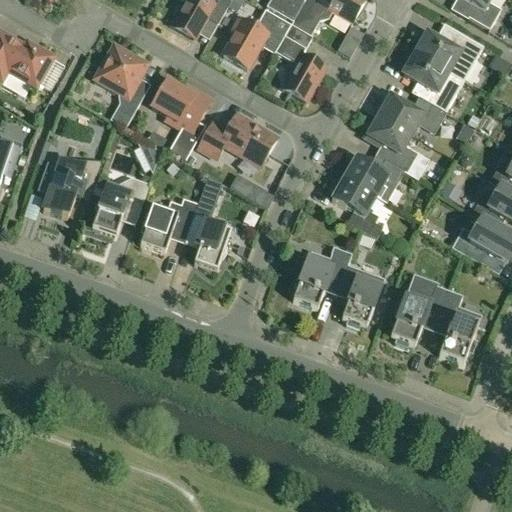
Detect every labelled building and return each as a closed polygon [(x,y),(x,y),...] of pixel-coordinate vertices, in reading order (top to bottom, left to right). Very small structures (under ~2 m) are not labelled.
[(230,5),(233,0),(218,0),(214,8),(199,0),(189,0),(172,30),(195,43),(206,22),(217,28),(230,5)] [(292,26),(306,0),(271,0),(266,10),(292,26)] [(327,21),(330,15),(351,27),(365,3),(360,0),(306,0),(292,26),(290,29),(309,39),(318,24),(327,21)] [(489,7),(492,0),(456,0),(475,10),(468,21),(489,33),(501,13),(489,7)] [(273,58),(275,56),(290,29),(264,14),(255,31),(239,22),(231,36),(234,38),(222,59),(247,73),(260,50),(273,58)] [(312,41),(309,39),(290,29),(275,56),(295,68),(282,93),(306,107),(326,72),(302,58),(312,41)] [(346,40),(358,46),(363,38),(351,31),(346,40)] [(0,34),(0,84),(1,85),(25,99),(31,89),(36,91),(54,60),(38,51),(37,51),(36,51),(35,51),(34,51),(33,52),(33,53),(32,53),(0,34)] [(463,85),(469,75),(481,54),(459,41),(453,52),(427,37),(424,42),(421,42),(416,50),(417,55),(415,58),(463,85)] [(113,48),(93,83),(128,102),(121,115),(132,121),(143,100),(133,94),(148,68),(113,48)] [(445,116),(463,85),(415,58),(413,61),(410,62),(405,70),(406,74),(403,79),(429,94),(423,104),(445,116)] [(205,130),(198,126),(210,104),(193,94),(192,94),(191,94),(190,95),(189,96),(189,97),(167,84),(151,111),(168,120),(166,124),(181,133),(167,157),(184,167),(205,130)] [(445,116),(423,104),(418,101),(411,112),(405,109),(406,106),(389,96),(381,110),(384,112),(379,120),(410,138),(415,129),(419,129),(433,136),(445,116)] [(224,149),(260,170),(277,142),(260,133),(259,135),(250,129),(251,128),(236,119),(226,136),(212,128),(198,152),(216,163),(224,149)] [(405,146),(410,138),(379,120),(374,129),(372,128),(364,141),(380,151),(382,148),(389,152),(382,163),(384,165),(403,176),(406,177),(417,157),(406,151),(405,146)] [(479,124),(472,120),(467,129),(474,133),(479,124)] [(45,145),(37,168),(42,169),(50,147),(45,145)] [(18,156),(0,149),(0,184),(0,183),(8,186),(18,156)] [(464,169),(469,168),(472,164),(471,160),(467,157),(462,158),(459,162),(460,167),(464,169)] [(189,159),(184,167),(190,170),(194,162),(189,159)] [(48,161),(36,196),(48,199),(42,215),(67,223),(74,202),(88,206),(102,166),(101,165),(48,162),(48,161)] [(403,176),(384,165),(378,174),(356,161),(351,170),(349,169),(341,181),(340,180),(340,181),(374,201),(385,207),(393,193),(403,176)] [(511,171),(500,167),(489,186),(500,193),(500,192),(511,199),(511,171)] [(368,212),(374,201),(340,181),(340,182),(334,195),(336,196),(331,204),(353,217),(347,226),(375,242),(381,231),(373,227),(377,220),(369,216),(368,212)] [(132,188),(124,185),(112,191),(106,189),(100,208),(94,211),(97,217),(91,232),(115,240),(121,222),(125,221),(126,219),(137,223),(149,188),(134,183),(132,188)] [(458,195),(445,188),(440,197),(452,204),(458,195)] [(272,198),(257,189),(250,200),(267,210),(272,198)] [(429,191),(426,198),(427,200),(431,203),(436,195),(429,191)] [(511,199),(500,192),(500,193),(493,205),(481,200),(470,219),(481,226),(482,225),(498,234),(504,223),(511,227),(511,199)] [(186,240),(187,238),(194,217),(197,208),(182,203),(180,209),(170,206),(166,216),(153,211),(150,219),(146,218),(140,236),(143,238),(139,249),(164,257),(172,235),(186,240)] [(194,217),(187,238),(198,242),(195,252),(199,253),(193,268),(197,269),(209,277),(211,274),(216,276),(220,265),(228,254),(224,251),(230,236),(221,232),(217,225),(194,217)] [(511,242),(498,234),(482,225),(481,226),(475,237),(462,232),(451,252),(478,268),(485,256),(506,268),(506,266),(508,267),(511,261),(511,242)] [(326,289),(338,293),(347,269),(351,258),(333,251),(328,263),(311,256),(306,267),(301,280),(298,278),(293,291),(297,292),(292,304),(316,314),(326,289)] [(365,332),(384,283),(347,269),(338,293),(350,298),(341,323),(347,325),(345,329),(358,333),(359,330),(365,332)] [(435,330),(449,295),(435,289),(431,301),(408,292),(390,341),(396,343),(394,347),(407,352),(408,348),(414,350),(423,325),(435,330)] [(481,320),(475,317),(458,311),(462,300),(449,295),(435,330),(448,335),(438,359),(463,368),(467,356),(471,358),(476,345),(472,344),(477,331),(481,320)] [(382,305),(379,313),(385,316),(388,307),(382,305)]
